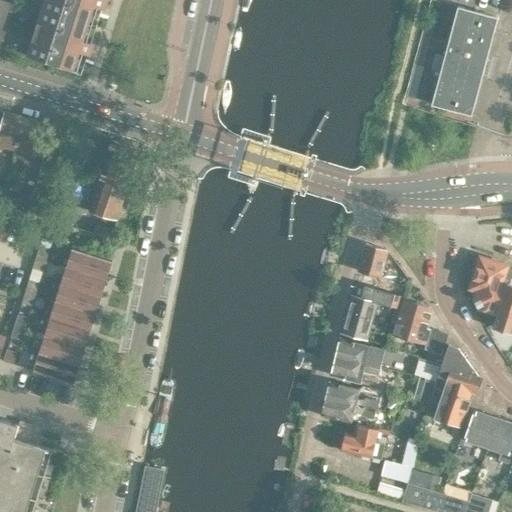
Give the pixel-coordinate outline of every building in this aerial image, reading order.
[(0,0),(0,8),(1,9),(11,12),(13,3),(0,0)] [(44,0),(42,8),(94,24),(100,7),(104,9),(107,0),(44,0)] [(415,63),(422,65),(440,3),(432,0),(415,63)] [(457,5),(431,104),(471,114),(497,16),(457,5)] [(94,24),(42,8),(27,54),(79,71),(85,53),(90,54),(93,43),(89,42),(94,24)] [(1,9),(0,12),(0,17),(8,20),(11,12),(1,9)] [(0,17),(0,27),(5,29),(8,20),(0,17)] [(406,95),(414,97),(422,65),(415,63),(406,95)] [(12,162),(15,150),(24,117),(18,115),(4,111),(0,124),(0,158),(4,160),(12,162)] [(24,117),(15,150),(35,155),(44,122),(24,117)] [(112,139),(104,163),(132,172),(139,148),(112,139)] [(75,169),(71,178),(79,180),(82,171),(86,157),(77,154),(73,168),(75,169)] [(104,163),(96,186),(124,195),(132,172),(104,163)] [(246,185),(254,188),(256,180),(254,179),(254,177),(251,176),(251,178),(248,177),(246,185)] [(124,195),(96,186),(89,210),(116,219),(124,195)] [(3,194),(0,204),(18,209),(21,200),(3,194)] [(95,224),(93,232),(105,236),(108,227),(95,224)] [(382,243),(384,228),(368,226),(365,241),(382,243)] [(403,286),(378,280),(379,276),(387,249),(365,243),(354,282),(379,289),(389,292),(390,292),(401,295),(403,286)] [(39,245),(36,256),(46,259),(49,248),(39,245)] [(72,248),(66,265),(106,278),(112,260),(72,248)] [(46,259),(36,256),(32,268),(42,271),(46,259)] [(474,301),(477,306),(497,312),(494,322),(493,322),(496,328),(511,332),(511,283),(509,282),(511,272),(511,269),(505,267),(505,266),(480,258),(471,287),(478,289),(474,301)] [(66,265),(61,282),(101,295),(106,278),(66,265)] [(29,279),(25,291),(35,294),(39,282),(29,279)] [(61,282),(55,300),(95,312),(101,295),(61,282)] [(354,282),(351,294),(376,301),(400,307),(403,299),(404,296),(401,295),(390,292),(389,292),(379,289),(354,282)] [(35,294),(25,291),(21,302),(31,305),(35,294)] [(340,332),(366,339),(376,301),(351,294),(340,332)] [(393,333),(425,343),(425,344),(429,345),(426,355),(439,359),(447,334),(430,328),(426,327),(430,312),(428,306),(403,299),(400,307),(393,333)] [(55,300),(50,317),(90,329),(95,312),(55,300)] [(18,314),(14,325),(24,328),(28,317),(18,314)] [(50,317),(44,334),(84,347),(90,329),(50,317)] [(24,328),(14,325),(11,336),(20,340),(24,328)] [(44,334),(39,351),(79,364),(84,347),(44,334)] [(339,337),(334,356),(380,367),(382,359),(366,355),(369,344),(339,337)] [(433,417),(460,427),(472,392),(475,393),(481,376),(478,375),(458,348),(448,344),(437,375),(435,385),(443,388),(433,417)] [(3,360),(13,363),(17,352),(7,349),(3,360)] [(79,364),(39,351),(33,370),(73,382),(79,364)] [(380,367),(334,356),(330,374),(360,381),(362,371),(378,375),(380,367)] [(430,361),(425,379),(435,382),(440,363),(430,361)] [(435,382),(425,379),(419,400),(429,403),(435,382)] [(329,381),(325,398),(362,407),(363,406),(364,400),(356,398),(359,388),(329,381)] [(387,402),(386,407),(394,409),(398,395),(390,393),(387,402)] [(362,407),(325,398),(321,415),(351,422),(353,412),(361,414),(365,416),(373,418),(375,408),(363,406),(362,407)] [(463,439),(487,447),(497,417),(473,409),(463,439)] [(0,440),(0,441),(0,511),(32,511),(52,448),(33,442),(37,429),(0,417),(0,440)] [(511,421),(497,417),(487,447),(502,452),(500,458),(508,460),(511,448),(511,421)] [(355,423),(353,433),(344,431),(344,435),(341,436),(339,444),(341,446),(340,450),(381,459),(384,443),(375,441),(378,428),(355,423)] [(408,437),(401,463),(413,466),(419,439),(408,437)] [(384,459),(381,475),(407,482),(411,466),(384,459)] [(157,511),(166,469),(143,465),(133,511),(157,511)] [(408,482),(427,488),(432,474),(412,468),(408,482)] [(408,482),(402,500),(440,511),(465,511),(469,501),(427,488),(408,482)] [(465,511),(494,511),(498,500),(471,492),(469,501),(465,511)] [(499,497),(498,500),(494,511),(505,511),(509,500),(499,497)]
